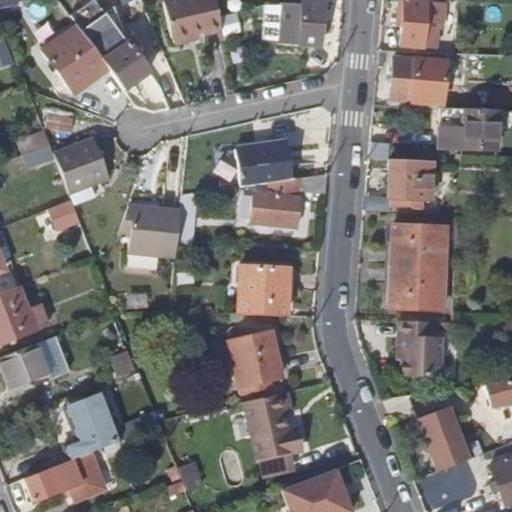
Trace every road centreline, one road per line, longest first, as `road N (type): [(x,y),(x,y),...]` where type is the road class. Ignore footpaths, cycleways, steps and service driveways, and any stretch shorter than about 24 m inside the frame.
road 1 (residential): [(402,511),(335,320),(355,90)]
road 2 (residential): [(135,137),(355,90)]
